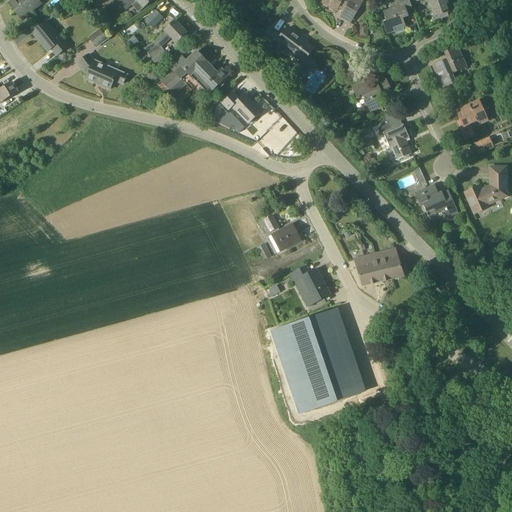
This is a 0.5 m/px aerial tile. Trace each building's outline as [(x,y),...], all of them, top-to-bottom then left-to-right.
[(41,4),(38,0),(13,0),(9,4),(21,20),(30,13),(41,4)] [(120,0),(118,2),(126,11),(132,5),(139,13),(144,8),(152,0),(120,0)] [(323,0),(322,2),(330,6),(331,4),(338,8),(337,10),(337,11),(338,9),(339,7),(344,10),(343,12),(340,18),(351,25),(351,24),(363,3),(357,0),(323,0)] [(386,21),(382,22),(387,34),(395,32),(396,34),(405,31),(404,29),(406,28),(403,19),(409,17),(407,12),(406,10),(411,8),(412,10),(409,0),(397,0),(399,4),(390,7),(390,9),(390,10),(383,12),(386,21)] [(419,0),(420,1),(423,0),(428,0),(435,18),(448,13),(445,5),(447,4),(445,0),(419,0)] [(145,20),(153,28),(164,19),(156,10),(145,20)] [(171,37),(177,43),(187,33),(175,21),(165,31),(166,32),(155,42),(160,48),(171,37)] [(39,28),(32,33),(40,43),(48,52),(52,49),(57,56),(68,47),(50,26),(43,32),(39,28)] [(263,31),(256,26),(248,38),(256,43),(263,31)] [(100,29),(88,38),(96,49),(108,40),(100,29)] [(314,49),(287,29),(280,37),(270,30),(264,38),(263,40),(280,52),(284,47),(291,52),(303,60),(301,63),(310,70),(316,62),(308,56),(314,49)] [(134,36),(127,41),(133,48),(139,43),(134,36)] [(457,47),(445,53),(447,59),(433,66),(443,89),(456,84),(452,75),(467,68),(457,47)] [(167,56),(163,50),(151,57),(155,64),(167,56)] [(207,63),(196,52),(186,62),(181,57),(159,78),(175,95),(186,84),(180,78),(187,72),(192,78),(207,63)] [(129,75),(92,59),(89,55),(77,63),(84,72),(88,74),(85,79),(110,90),(114,82),(124,86),(129,75)] [(153,63),(149,57),(143,62),(147,68),(153,63)] [(228,76),(222,70),(217,74),(207,63),(192,78),(208,95),(228,76)] [(392,93),(386,79),(371,86),(369,81),(352,88),(357,100),(360,99),(359,98),(363,96),(370,113),(382,108),(379,99),(392,93)] [(12,83),(0,89),(0,103),(3,102),(4,102),(19,93),(12,83)] [(245,94),(240,99),(234,93),(222,104),(229,111),(232,107),(248,124),(261,112),(245,94)] [(479,101),(456,111),(461,121),(458,123),(465,140),(474,136),(469,124),(477,121),(480,126),(488,122),(479,101)] [(229,115),(223,109),(216,122),(230,130),(231,126),(239,134),(244,128),(230,113),(229,115)] [(403,125),(393,130),(390,124),(379,129),(382,135),(384,135),(389,148),(390,147),(396,161),(399,160),(400,162),(410,158),(409,155),(412,154),(405,139),(408,138),(409,139),(403,125)] [(489,137),(474,144),(479,155),(494,148),(489,137)] [(481,186),(465,193),(474,214),(489,208),(488,205),(507,197),(506,167),(490,168),(491,186),(483,190),(481,186)] [(427,189),(426,189),(417,192),(429,217),(446,210),(449,217),(458,213),(450,195),(444,198),(442,192),(438,194),(435,186),(427,189)] [(301,241),(292,225),(280,231),(278,228),(279,228),(272,216),(264,220),(266,225),(263,227),(262,230),(264,234),(268,237),(272,235),(281,252),(301,241)] [(351,236),(348,230),(342,233),(344,239),(351,236)] [(265,244),(257,248),(264,261),(271,257),(265,244)] [(378,253),(380,261),(383,270),(389,269),(392,280),(404,277),(397,249),(378,253)] [(380,261),(378,253),(371,255),(378,283),(392,280),(389,269),(383,270),(380,261)] [(371,255),(354,259),(363,287),(378,283),(371,255)] [(316,270),(309,274),(306,267),(290,275),(307,308),(330,295),(316,270)] [(334,306),(276,326),(305,410),(362,390),(334,306)]
